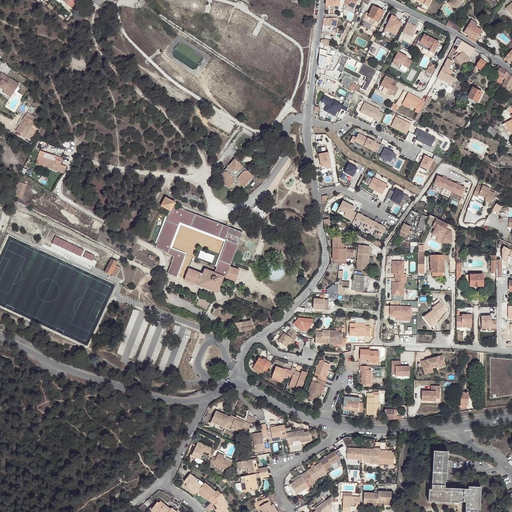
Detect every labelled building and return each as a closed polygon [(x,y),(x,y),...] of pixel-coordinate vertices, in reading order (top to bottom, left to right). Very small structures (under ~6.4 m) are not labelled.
[(76,0),(72,0),(68,6),(73,10),(80,3),(76,0)] [(379,22),(385,12),(373,6),(369,15),(366,13),(363,20),(366,21),(368,16),(379,22)] [(386,30),(396,35),(402,23),(396,20),(397,18),(392,15),(386,30)] [(420,19),(411,15),(408,20),(403,31),(411,36),(420,19)] [(323,19),(322,31),(325,32),(326,26),(332,26),(337,27),(339,19),(337,19),(337,18),(333,18),(324,19),(323,19)] [(448,21),(446,25),(458,31),(460,27),(448,21)] [(351,25),(344,22),(342,27),(345,29),(343,34),(347,34),(351,26),(350,26),(351,25)] [(470,39),(475,43),(483,31),(476,27),(470,23),(464,33),(471,37),(470,39)] [(394,38),(396,35),(386,30),(384,33),(394,38)] [(424,34),(420,43),(430,48),(429,51),(434,54),(439,43),(424,34)] [(462,41),(457,38),(454,44),(459,47),(462,41)] [(475,49),(462,41),(459,47),(458,51),(460,52),(462,50),(463,51),(470,57),(475,49)] [(320,55),(318,66),(324,68),(328,58),(326,57),(328,50),(331,51),(332,48),(329,46),(321,42),(320,55)] [(430,48),(420,43),(418,45),(429,51),(430,48)] [(461,65),(470,57),(463,51),(462,50),(460,52),(455,57),(461,65)] [(511,50),(509,53),(503,61),(505,62),(507,60),(511,62),(511,60),(511,50)] [(408,57),(399,52),(393,62),(399,66),(400,63),(409,68),(413,61),(407,58),(408,57)] [(344,54),(343,54),(338,64),(345,67),(350,57),(344,54)] [(448,56),(443,65),(448,67),(453,58),(452,57),(448,56)] [(482,69),(486,64),(481,60),(480,60),(477,65),(475,68),(480,71),(481,68),(482,69)] [(367,92),(377,71),(372,68),(363,64),(358,74),(366,78),(364,82),(366,83),(363,90),(367,92)] [(427,70),(425,70),(432,74),(435,69),(433,68),(435,66),(432,64),(431,66),(429,66),(427,70)] [(448,67),(443,65),(439,75),(448,80),(453,70),(448,67)] [(507,72),(501,68),(496,77),(501,79),(498,84),(497,84),(497,85),(499,86),(500,85),(503,79),(507,72)] [(0,87),(4,90),(11,94),(19,83),(10,77),(6,82),(3,80),(6,75),(1,72),(0,72),(0,87)] [(511,76),(507,72),(503,79),(506,80),(502,88),(510,92),(511,87),(511,76)] [(396,87),(395,86),(391,84),(393,80),(381,74),(379,76),(384,79),(380,86),(384,88),(388,90),(385,94),(390,96),(391,95),(395,96),(399,89),(396,87)] [(354,91),(356,85),(353,84),(354,81),(354,80),(346,76),(344,76),(340,84),(345,86),(343,88),(349,91),(350,89),(354,91)] [(482,94),(479,92),(476,90),(472,88),(467,98),(477,103),(482,94)] [(419,112),(425,101),(409,93),(404,102),(410,105),(417,109),(416,112),(419,113),(419,112)] [(343,106),(324,96),(321,102),(327,105),(326,108),(331,110),(329,113),(335,117),(338,111),(338,110),(340,111),(341,109),(346,112),(351,102),(346,100),(343,106)] [(427,96),(425,101),(419,112),(422,113),(427,103),(428,104),(431,98),(427,96)] [(365,103),(360,112),(375,120),(380,111),(365,103)] [(21,124),(20,123),(16,129),(26,135),(35,120),(33,119),(35,115),(32,113),(30,117),(25,114),(23,118),(24,119),(21,124)] [(411,125),(396,117),(391,126),(406,134),(411,125)] [(436,138),(417,129),(414,135),(418,137),(416,140),(431,148),(436,138)] [(375,143),(358,134),(356,138),(354,142),(371,151),(372,150),(376,153),(380,145),(375,143)] [(380,145),(376,153),(381,155),(380,158),(390,163),(394,154),(385,149),(385,147),(380,145)] [(35,164),(64,174),(66,166),(61,165),(63,159),(40,151),(35,164)] [(329,153),(317,155),(320,166),(325,165),(331,164),(329,153)] [(433,161),(425,157),(420,167),(428,171),(433,161)] [(234,158),(219,173),(220,179),(225,179),(225,184),(231,184),(232,183),(232,182),(234,181),(237,181),(238,183),(241,186),(244,183),(245,178),(249,177),(250,172),(239,163),(240,162),(239,160),(237,160),(237,161),(234,158)] [(357,169),(348,164),(344,173),(352,177),(357,169)] [(244,183),(241,186),(242,187),(253,175),(250,172),(249,177),(245,178),(244,183)] [(220,179),(219,173),(216,177),(227,187),(231,184),(225,184),(225,179),(220,179)] [(465,188),(437,176),(434,185),(462,196),(465,188)] [(387,185),(373,178),(368,187),(382,195),(387,185)] [(23,198),(27,183),(18,180),(14,195),(23,198)] [(492,203),(496,193),(491,191),(492,189),(484,186),(483,189),(478,187),(473,199),(485,204),(486,201),(492,203)] [(395,193),(390,190),(386,198),(391,200),(391,201),(399,205),(401,200),(406,203),(408,197),(396,191),(395,193)] [(239,270),(229,267),(242,232),(173,206),(175,202),(166,197),(161,206),(171,211),(155,247),(168,255),(173,257),(166,274),(176,277),(184,255),(168,249),(178,223),(226,241),(216,267),(213,273),(204,269),(202,274),(187,269),(183,280),(217,293),(223,277),(225,277),(225,278),(235,281),(239,270)] [(354,208),(342,202),(338,210),(345,213),(344,216),(353,221),(357,214),(352,212),(354,208)] [(353,221),(352,222),(381,237),(385,228),(357,214),(353,221)] [(426,224),(428,216),(422,215),(418,228),(424,230),(426,224)] [(446,228),(448,224),(436,218),(432,226),(435,227),(432,233),(437,236),(440,238),(440,242),(451,241),(451,230),(448,229),(447,230),(446,229),(446,228)] [(406,237),(411,227),(403,224),(399,234),(406,237)] [(342,250),(347,249),(347,236),(332,237),(333,250),(342,250)] [(80,257),(84,250),(55,237),(52,244),(80,257)] [(367,269),(369,247),(358,245),(356,267),(367,269)] [(355,258),(356,249),(347,249),(342,250),(333,250),(333,253),(331,253),(331,257),(333,257),(333,260),(333,264),(346,264),(346,258),(355,258)] [(92,262),(95,256),(86,252),(83,258),(92,262)] [(443,254),(431,255),(431,272),(432,272),(432,275),(442,275),(442,272),(443,272),(443,259),(443,255),(443,254)] [(110,273),(116,276),(120,268),(115,265),(117,261),(111,258),(104,272),(109,275),(110,273)] [(404,261),(392,261),(392,274),(395,274),(395,278),(395,282),(392,282),(392,301),(401,301),(403,301),(403,283),(406,283),(406,274),(404,274),(404,261)] [(361,276),(352,274),(350,290),(359,292),(361,276)] [(470,275),(470,280),(470,286),(483,286),(483,275),(470,275)] [(339,286),(339,282),(336,283),(336,286),(333,286),(333,287),(333,288),(327,290),(325,290),(325,295),(340,295),(339,286)] [(326,311),(327,300),(314,299),(313,309),(326,311)] [(392,301),(390,301),(390,306),(390,315),(396,315),(396,318),(396,320),(411,321),(411,307),(400,306),(401,301),(392,301)] [(304,302),(297,309),(299,311),(298,311),(299,312),(306,305),(304,302)] [(445,310),(440,302),(431,309),(432,310),(423,317),(428,325),(435,320),(442,315),(441,314),(440,313),(443,312),(445,310)] [(390,306),(382,306),(382,315),(390,315),(390,306)] [(471,315),(461,315),(462,316),(456,316),(456,327),(471,327),(471,315)] [(492,317),(482,316),(481,325),(491,325),(492,329),(496,329),(496,321),(491,321),(492,317)] [(365,334),(365,337),(370,337),(370,327),(365,326),(365,324),(365,319),(355,317),(354,324),(350,324),(349,335),(359,335),(359,334),(365,334)] [(298,318),(290,327),(291,328),(296,332),(300,329),(308,330),(312,325),(313,320),(298,318)] [(234,323),(236,333),(251,331),(250,320),(242,322),(234,323)] [(330,331),(329,344),(341,345),(341,346),(346,346),(347,343),(346,343),(346,339),(342,339),(342,337),(342,333),(339,333),(339,327),(335,327),(335,331),(330,331)] [(297,334),(296,332),(291,328),(286,334),(284,332),(277,339),(285,346),(288,343),(291,339),(293,341),(296,337),(295,336),(297,334)] [(277,339),(284,332),(282,330),(276,338),(277,339)] [(315,342),(329,344),(330,331),(330,330),(322,330),(322,332),(322,334),(316,333),(315,342)] [(371,362),(379,363),(379,352),(370,352),(370,351),(361,351),(360,360),(368,361),(372,361),(371,362)] [(444,356),(422,361),(424,369),(428,368),(428,369),(433,368),(446,365),(444,356)] [(511,356),(490,356),(490,399),(511,395),(511,356)] [(265,371),(271,363),(264,358),(263,360),(259,358),(254,366),(262,371),(263,370),(265,371)] [(319,375),(317,379),(327,382),(328,379),(325,377),(330,364),(320,361),(315,374),(319,375)] [(392,363),(392,369),(396,369),(396,376),(396,378),(410,378),(410,369),(401,369),(401,363),(392,363)] [(283,376),(287,378),(288,374),(290,370),(286,368),(285,370),(276,366),(272,376),(281,380),(283,376)] [(370,367),(360,366),(360,370),(362,370),(361,384),(371,385),(371,371),(369,371),(370,367)] [(291,367),(290,370),(288,374),(292,376),(290,381),(296,384),(295,388),(300,390),(307,373),(301,371),(300,375),(297,374),(298,372),(295,371),(296,369),(291,367)] [(327,382),(317,379),(316,382),(312,381),(308,392),(309,393),(307,399),(314,402),(315,399),(317,395),(318,396),(320,396),(324,385),(325,386),(327,382)] [(431,393),(422,393),(422,402),(436,402),(436,400),(436,393),(440,393),(440,387),(431,387),(431,393)] [(377,405),(378,405),(379,395),(374,395),(374,394),(367,393),(366,415),(379,416),(379,409),(377,409),(377,405)] [(460,406),(459,409),(466,409),(466,406),(468,406),(468,393),(460,393),(460,406)] [(363,412),(363,403),(359,403),(360,399),(344,398),(343,408),(350,409),(350,411),(353,411),(353,409),(358,410),(358,411),(358,412),(363,412)] [(394,410),(384,410),(384,419),(393,419),(394,410)] [(225,428),(230,418),(216,411),(211,422),(225,428)] [(251,423),(255,422),(253,419),(248,417),(245,423),(241,421),(241,423),(235,421),(236,418),(230,416),(230,418),(225,428),(236,433),(237,432),(245,435),(251,423)] [(268,438),(265,424),(261,425),(262,433),(252,435),(255,450),(264,448),(263,439),(268,438)] [(286,434),(285,427),(271,429),(273,439),(280,438),(281,442),(287,441),(286,434)] [(299,432),(290,434),(292,443),(300,442),(300,444),(311,442),(309,433),(304,433),(300,434),(299,432)] [(211,459),(215,450),(197,442),(191,457),(200,461),(204,453),(209,455),(208,457),(211,459)] [(372,450),(361,450),(361,460),(361,461),(369,462),(369,463),(379,464),(380,443),(375,443),(374,447),(373,447),(372,450)] [(386,443),(380,443),(379,464),(379,465),(394,466),(394,453),(385,453),(386,443)] [(320,462),(321,463),(326,471),(332,467),(331,464),(340,459),(339,458),(343,456),(339,450),(320,462)] [(361,460),(361,450),(347,450),(347,460),(361,460)] [(446,483),(448,453),(434,452),(431,489),(429,489),(428,502),(459,504),(459,503),(466,503),(465,511),(479,511),(481,490),(468,489),(468,492),(444,490),(444,483),(446,483)] [(228,472),(232,464),(223,460),(224,457),(218,455),(213,464),(228,472)] [(261,471),(259,458),(239,462),(241,470),(250,468),(251,473),(261,471)] [(321,463),(305,473),(310,482),(313,480),(314,481),(327,473),(326,471),(321,463)] [(300,466),(294,470),(297,474),(303,470),(300,466)] [(260,489),(257,473),(244,476),(245,482),(243,482),(244,492),(260,489)] [(310,482),(305,473),(301,476),(303,478),(291,485),(297,495),(309,489),(306,484),(310,482)] [(198,492),(202,486),(194,481),(195,479),(190,475),(184,483),(187,485),(186,487),(196,494),(198,492)] [(202,486),(204,483),(197,477),(195,479),(194,481),(202,486)] [(212,502),(213,501),(220,495),(222,493),(218,490),(216,491),(205,482),(204,483),(202,486),(198,492),(205,498),(205,497),(209,501),(210,500),(212,502)] [(391,505),(391,493),(377,492),(377,494),(364,494),(363,505),(377,506),(377,504),(391,505)] [(229,511),(227,509),(229,508),(223,500),(220,495),(213,501),(218,508),(221,511),(220,511),(229,511)] [(327,511),(333,509),(333,497),(319,505),(320,507),(316,510),(312,511),(311,511),(311,510),(308,511),(327,511)] [(359,508),(360,498),(352,498),(343,498),(342,511),(350,511),(351,505),(356,505),(356,508),(359,508)] [(181,504),(177,502),(176,502),(172,508),(176,510),(181,504)] [(153,511),(169,511),(171,510),(161,503),(157,508),(155,506),(152,511),(153,511)] [(276,511),(274,508),(272,509),(271,507),(269,503),(261,507),(263,511),(276,511)]
